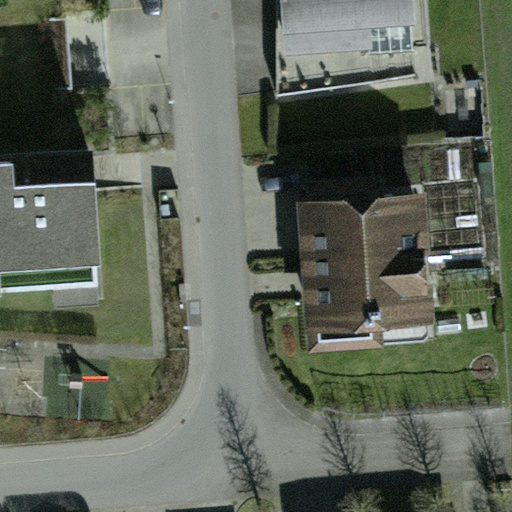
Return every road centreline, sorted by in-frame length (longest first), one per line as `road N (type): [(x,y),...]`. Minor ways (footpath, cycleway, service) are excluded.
road 1 (residential): [(0,499),(127,489),(210,442),(235,375),(206,0)]
road 2 (unknown): [(210,442),(488,443)]
